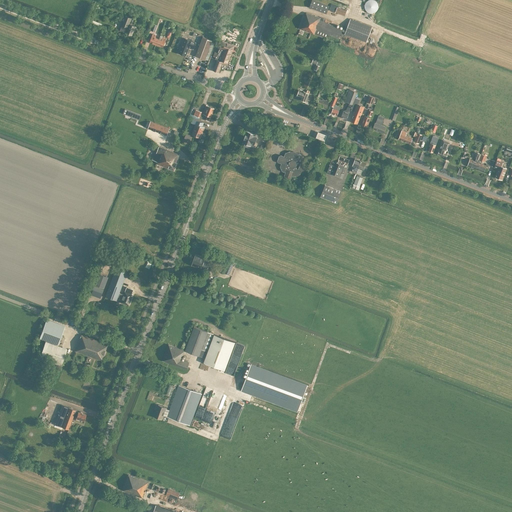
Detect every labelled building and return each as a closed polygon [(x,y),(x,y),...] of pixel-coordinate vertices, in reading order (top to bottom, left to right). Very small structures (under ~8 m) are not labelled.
[(316,0),(311,0),(309,6),(326,13),(329,5),(316,0)] [(378,7),(378,6),(378,4),(378,3),(377,2),(376,1),(375,0),(374,0),(367,0),(366,1),(365,2),(365,3),(364,5),(364,6),(364,7),(365,9),(365,10),(366,11),(367,12),(369,12),(370,13),(371,13),(373,13),(374,12),(375,12),(376,11),(377,10),(378,8),(378,7)] [(345,15),(347,10),(337,6),(335,11),(345,15)] [(300,28),(315,33),(316,29),(320,19),(321,17),(307,12),(305,16),(304,15),(300,28)] [(126,32),(130,24),(129,23),(131,17),(125,15),(122,24),(123,24),(120,30),(126,32)] [(410,40),(350,18),(345,33),(404,56),(410,40)] [(320,19),(316,29),(330,35),(339,38),(342,28),(333,25),(320,19)] [(130,24),(126,32),(132,35),(134,29),(136,29),(137,26),(130,24)] [(316,29),(315,33),(328,38),(330,35),(316,29)] [(150,41),(157,44),(159,38),(155,37),(156,34),(153,33),(150,41)] [(203,36),(200,45),(196,55),(205,59),(213,40),(203,36)] [(157,44),(163,46),(166,38),(163,37),(162,39),(159,38),(157,44)] [(196,41),(185,37),(179,52),(186,55),(189,46),(193,48),(196,41)] [(235,44),(223,40),(218,52),(216,51),(214,56),(216,56),(216,58),(217,59),(213,69),(219,72),(223,61),(222,61),(223,60),(225,61),(228,62),(235,44)] [(345,100),(353,104),(354,102),(353,102),(357,91),(350,88),(345,100)] [(303,90),(299,89),(297,95),(301,96),(300,98),(306,100),(310,90),(308,89),(307,91),(303,90)] [(338,96),(334,95),(329,106),(333,108),(331,112),(337,115),(340,106),(335,103),(338,96)] [(356,97),(354,102),(353,104),(351,109),(355,111),(351,120),(357,122),(360,113),(362,114),(365,106),(358,103),(360,98),(356,97)] [(330,100),(323,98),(322,99),(319,98),(317,105),(327,109),(330,100)] [(350,112),(351,109),(353,104),(349,103),(348,107),(347,107),(346,110),(344,110),(343,111),(341,116),(347,118),(349,112),(350,112)] [(214,108),(206,104),(203,113),(207,115),(205,119),(209,120),(214,108)] [(141,114),(128,109),(126,113),(139,119),(141,114)] [(199,119),(201,119),(202,116),(200,116),(202,111),(196,109),(194,114),(193,114),(192,116),(199,119)] [(364,117),(361,124),(367,126),(371,117),(370,117),(371,115),(373,110),(369,109),(367,113),(368,114),(367,116),(365,115),(364,117)] [(386,126),(382,124),(385,116),(379,114),(376,122),(375,122),(373,128),(384,132),(386,126)] [(203,121),(193,118),(192,121),(197,123),(193,134),(200,136),(204,126),(201,125),(203,121)] [(160,124),(150,120),(148,127),(157,131),(160,124)] [(169,128),(160,124),(157,131),(167,134),(169,128)] [(410,143),(413,137),(406,134),(407,131),(402,129),(398,138),(410,143)] [(253,147),(257,136),(255,135),(256,133),(247,130),(243,141),(251,144),(250,146),(253,147)] [(327,133),(318,130),(317,134),(316,136),(325,140),(326,137),(327,133)] [(418,132),(414,140),(419,143),(422,134),(418,132)] [(432,141),(431,142),(430,145),(429,150),(433,151),(436,144),(433,143),(434,142),(436,143),(439,137),(433,135),(431,140),(432,141)] [(440,147),(438,153),(446,156),(448,150),(447,149),(450,142),(443,139),(440,147)] [(157,161),(156,163),(174,169),(178,158),(179,154),(162,147),(162,148),(157,146),(152,159),(157,161)] [(309,166),(308,164),(304,163),(306,159),(304,156),(302,155),(301,153),(299,152),(298,153),(296,153),(290,150),(286,152),(284,156),(281,154),(280,155),(278,159),(279,162),(282,163),(280,166),(282,171),(285,172),(284,174),(285,177),(290,178),(291,178),(292,176),(295,177),(300,174),(301,171),(304,172),(307,171),(309,166)] [(476,168),(481,153),(476,151),(474,157),(476,157),(475,160),(470,158),(467,165),(476,168)] [(476,168),(484,171),(487,165),(481,162),(482,159),(484,160),(486,155),(481,153),(476,168)] [(333,165),(330,164),(327,171),(330,172),(342,177),(349,159),(340,155),(336,154),(335,157),(338,158),(336,165),(333,164),(333,165)] [(497,159),(496,161),(494,166),(498,168),(495,176),(502,178),(507,167),(502,165),(503,161),(500,160),(501,158),(498,157),(497,159)] [(352,170),(356,172),(361,160),(355,158),(352,165),(354,166),(352,170)] [(361,160),(356,172),(361,174),(363,169),(364,169),(366,162),(361,160)] [(354,183),(360,185),(363,177),(357,175),(354,183)] [(337,202),(342,190),(325,184),(320,196),(337,202)] [(209,263),(204,261),(205,257),(195,253),(191,264),(207,269),(209,263)] [(228,274),(233,264),(228,262),(224,272),(228,274)] [(127,272),(116,267),(105,295),(117,300),(118,296),(119,292),(127,272)] [(95,284),(104,288),(108,276),(99,273),(95,284)] [(132,293),(133,289),(127,286),(124,294),(119,292),(118,296),(122,298),(121,301),(129,304),(133,294),(132,293)] [(235,341),(214,333),(194,326),(185,350),(206,357),(204,362),(225,370),(235,341)] [(61,334),(43,328),(39,337),(53,342),(53,343),(57,344),(58,343),(61,334)] [(75,350),(102,360),(108,343),(81,334),(75,350)] [(61,365),(67,348),(57,344),(53,343),(45,340),(39,357),(61,365)] [(187,368),(189,362),(182,359),(184,354),(183,354),(185,350),(169,344),(163,360),(187,368)] [(303,396),(307,385),(251,364),(241,389),(298,410),(301,401),(304,402),(306,398),(303,396)] [(202,393),(179,384),(170,409),(166,408),(167,407),(158,404),(156,410),(155,409),(153,415),(162,418),(164,415),(190,425),(202,393)] [(212,403),(211,401),(210,400),(210,399),(209,399),(207,398),(206,399),(205,399),(204,400),(203,401),(203,403),(203,404),(203,405),(204,406),(206,407),(207,407),(209,407),(210,406),(211,405),(212,403)] [(62,404),(55,424),(68,428),(73,415),(76,416),(76,417),(84,420),(86,414),(78,411),(75,410),(75,409),(64,405),(62,404)] [(143,497),(149,481),(129,474),(123,489),(143,497)] [(162,492),(164,487),(153,483),(151,488),(162,492)] [(177,498),(180,492),(168,488),(166,494),(177,498)]
